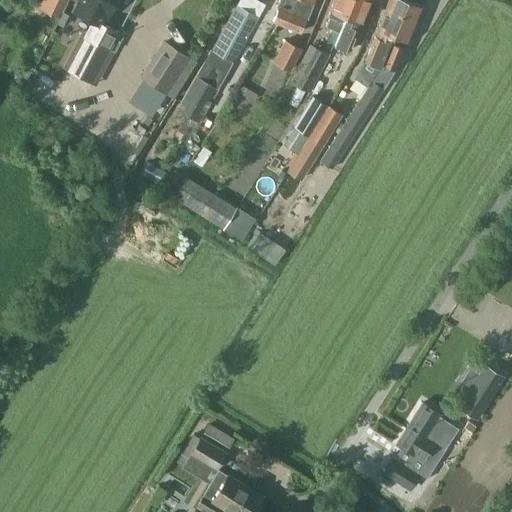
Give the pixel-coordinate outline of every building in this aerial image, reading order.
[(57,17),(65,0),(38,0),(35,6),(57,17)] [(106,18),(115,0),(79,0),(78,3),(106,18)] [(262,7),(249,0),(242,0),(239,6),(237,5),(212,48),(233,60),(262,7)] [(286,27),(297,0),(279,0),(271,21),(286,27)] [(297,0),(286,27),(299,32),(305,17),(308,19),(315,0),(297,0)] [(334,44),(339,33),(352,0),(334,0),(330,10),(330,11),(328,17),(329,18),(326,27),(332,30),(324,50),(329,52),(334,44)] [(339,33),(334,44),(333,45),(349,52),(354,40),(353,39),(369,0),(352,0),(339,33)] [(388,49),(394,34),(407,2),(400,0),(390,0),(366,60),(380,66),(388,49)] [(407,2),(394,34),(409,40),(421,8),(407,2)] [(64,14),(59,24),(66,27),(71,17),(64,14)] [(82,22),(56,73),(83,87),(110,36),(82,22)] [(166,39),(142,75),(164,90),(188,53),(166,39)] [(290,69),(301,47),(286,40),(275,62),(290,69)] [(392,92),(404,73),(396,68),(404,47),(391,42),(383,63),(321,162),(332,169),(384,87),(392,92)] [(329,52),(324,50),(310,44),(290,81),(309,91),(329,52)] [(198,120),(216,89),(195,76),(177,108),(198,120)] [(296,152),(326,105),(312,96),(284,144),(296,152)] [(0,102),(0,145),(18,113),(0,102)] [(329,106),(289,171),(302,179),(342,114),(329,106)] [(148,162),(141,175),(171,193),(179,180),(148,162)] [(223,225),(233,208),(186,180),(176,196),(223,225)] [(237,207),(224,228),(241,239),(254,219),(237,207)] [(261,233),(251,248),(275,265),(286,250),(261,233)] [(477,418),(504,375),(484,363),(458,406),(477,418)] [(425,458),(435,442),(426,436),(441,413),(423,402),(398,442),(415,453),(415,452),(425,458)] [(217,466),(224,454),(199,439),(192,451),(217,466)] [(386,491),(396,466),(375,458),(365,483),(386,491)] [(232,511),(251,511),(262,495),(228,475),(218,469),(195,506),(204,511),(223,511),(226,508),(232,511)] [(164,477),(149,503),(164,511),(176,511),(189,491),(164,477)] [(399,500),(413,511),(430,490),(416,479),(399,500)]
